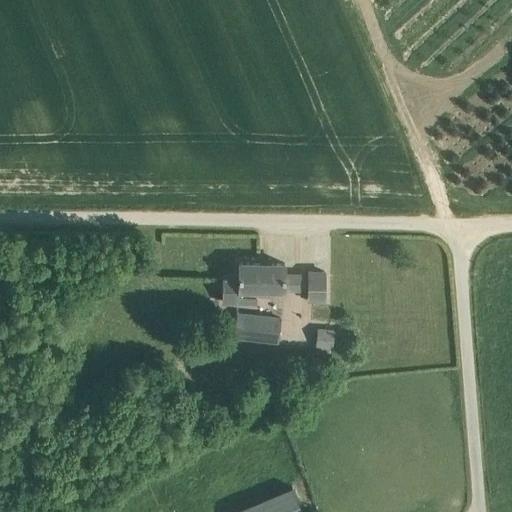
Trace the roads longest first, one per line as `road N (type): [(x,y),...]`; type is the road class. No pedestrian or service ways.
road 1 (unclassified): [(456,225),(0,221)]
road 2 (unclassified): [(483,511),(456,225)]
